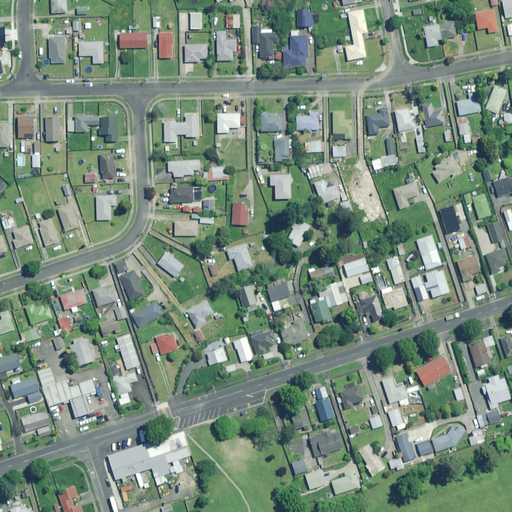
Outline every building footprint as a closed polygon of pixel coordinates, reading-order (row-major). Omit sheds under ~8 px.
[(50,0),(51,14),(67,13),(66,0),(50,0)] [(511,0),(508,0),(502,1),(505,19),(511,17),(511,0)] [(498,32),(493,9),(475,13),(478,30),(487,28),(488,34),(498,32)] [(308,10),(297,11),(298,27),(313,26),(313,12),(309,12),(308,10)] [(354,45),(345,47),(345,46),(341,47),(341,44),(336,45),(338,54),(346,53),(348,61),(366,58),(362,34),(367,33),(363,10),(348,13),(354,45)] [(239,28),(239,15),(226,15),(226,28),(239,28)] [(456,37),(453,22),(424,28),(427,48),(438,46),(437,41),(456,37)] [(260,27),(253,27),(253,43),(260,43),(260,58),(273,58),(273,42),(279,42),(279,33),(272,33),(272,30),(260,30),(260,27)] [(298,36),(298,31),(291,31),(290,51),(284,50),(283,69),(293,69),(293,67),(305,68),(306,58),(307,58),(307,36),(298,36)] [(226,40),(226,32),(217,32),(217,61),(232,61),(232,52),(236,52),(236,40),(226,40)] [(147,48),(147,33),(120,34),(120,49),(147,48)] [(173,58),(173,33),(159,33),(159,58),(173,58)] [(65,63),(65,37),(49,38),(49,57),(53,57),(53,63),(65,63)] [(103,64),(103,43),(79,43),(79,56),(92,56),(92,64),(103,64)] [(207,59),(207,45),(185,45),(185,62),(199,62),(199,59),(207,59)] [(494,86),(492,92),(490,92),(488,97),(490,98),(485,109),(497,114),(507,91),(494,86)] [(480,112),(477,93),(467,95),(468,99),(456,101),(459,116),(480,112)] [(433,112),(432,103),(421,105),(425,128),(443,124),(440,110),(433,112)] [(367,142),(370,141),(379,140),(377,128),(389,126),(386,107),(376,108),(377,114),(366,116),(369,136),(367,136),(367,142)] [(410,117),(408,109),(394,111),(399,132),(416,129),(414,116),(410,117)] [(318,130),(318,112),(309,112),(309,117),(296,117),(296,131),(318,130)] [(344,120),(344,112),(333,112),(333,134),(344,134),(344,140),(352,139),(352,129),(351,129),(351,120),(344,120)] [(511,124),(511,112),(504,114),(504,119),(499,119),(499,125),(511,124)] [(268,113),(261,113),(261,132),(282,132),(282,120),(282,113),(268,113)] [(186,136),(198,136),(198,114),(186,114),(186,122),(176,122),(176,120),(165,120),(165,141),(176,141),(176,133),(186,133),(186,136)] [(240,128),(240,114),(217,114),(218,133),(228,133),(228,128),(240,128)] [(69,132),(75,132),(88,132),(88,124),(100,124),(100,116),(75,116),(75,121),(69,121),(69,132)] [(33,139),(33,117),(18,117),(18,138),(33,139)] [(119,117),(102,117),(102,125),(100,125),(100,135),(107,135),(107,141),(119,141),(119,117)] [(471,143),(467,118),(458,120),(460,135),(463,135),(465,143),(471,143)] [(60,134),(60,119),(46,119),(46,142),(61,142),(61,134),(60,134)] [(0,147),(12,148),(12,127),(0,126),(0,147)] [(425,152),(422,137),(416,138),(418,153),(425,152)] [(396,164),(393,139),(386,139),(388,156),(385,156),(386,165),(396,164)] [(292,160),(291,140),(274,140),(275,162),(281,162),(281,160),(292,160)] [(310,141),(310,143),(304,143),(304,152),(310,153),(324,153),(324,142),(310,141)] [(345,157),(345,147),(333,147),(333,157),(345,157)] [(115,178),(114,153),(100,154),(101,179),(115,178)] [(461,169),(451,155),(435,167),(437,170),(432,173),(439,184),(452,175),(453,177),(457,175),(455,172),(461,169)] [(200,169),(200,160),(169,161),(169,171),(174,171),(174,176),(184,176),(184,174),(194,174),(194,170),(200,169)] [(223,181),(222,164),(208,165),(208,173),(203,173),(204,181),(223,181)] [(321,176),(318,164),(308,167),(311,179),(321,176)] [(491,180),(489,171),(482,173),(485,182),(491,180)] [(370,190),(364,173),(352,176),(353,179),(345,182),(350,197),(370,190)] [(95,183),(95,175),(85,175),(85,183),(95,183)] [(290,175),(270,176),(271,186),(275,186),(275,199),(283,199),(283,206),(291,205),(290,175)] [(511,176),(493,183),(498,198),(511,193),(511,176)] [(326,188),(324,180),(314,183),(321,204),(326,202),(328,207),(335,205),(333,200),(340,198),(335,185),(326,188)] [(419,195),(415,183),(393,190),(399,210),(409,207),(407,199),(419,195)] [(72,194),(69,185),(63,187),(65,196),(72,194)] [(169,196),(169,204),(194,203),(193,185),(171,187),(171,196),(169,196)] [(491,216),(485,195),(472,198),(478,219),(491,216)] [(117,206),(117,196),(96,196),(97,221),(111,220),(110,206),(117,206)] [(351,211),(348,202),(340,204),(343,214),(351,211)] [(386,221),(381,203),(368,207),(371,216),(377,214),(380,223),(386,221)] [(245,204),(233,204),(232,225),(248,226),(248,211),(244,210),(245,204)] [(79,228),(71,205),(58,210),(65,232),(79,228)] [(461,228),(454,205),(440,209),(448,232),(461,228)] [(511,230),(511,213),(511,210),(503,212),(510,231),(511,230)] [(211,224),(212,215),(200,215),(200,223),(211,224)] [(15,227),(12,218),(1,222),(4,230),(15,227)] [(58,239),(50,219),(39,223),(40,227),(38,227),(41,234),(46,247),(59,242),(58,239)] [(310,226),(297,219),(294,225),(286,240),(299,247),(310,226)] [(197,236),(197,222),(175,222),(175,236),(197,236)] [(503,240),(497,222),(487,225),(493,243),(503,240)] [(16,240),(13,241),(16,249),(33,243),(28,227),(13,232),(16,240)] [(441,265),(431,236),(416,241),(426,270),(441,265)] [(471,247),(469,237),(458,240),(461,250),(471,247)] [(253,267),(246,245),(226,251),(229,260),(234,259),(238,272),(253,267)] [(506,256),(504,248),(486,254),(492,275),(500,272),(499,267),(506,265),(504,257),(506,256)] [(183,266),(166,253),(157,264),(175,277),(183,266)] [(480,273),(475,256),(457,262),(463,282),(472,279),(471,275),(480,273)] [(404,282),(397,257),(386,260),(389,271),(390,270),(395,285),(404,282)] [(368,271),(364,259),(343,265),(347,278),(368,271)] [(128,270),(123,260),(114,264),(119,274),(128,270)] [(334,276),(330,264),(308,270),(312,283),(334,276)] [(218,275),(215,265),(209,268),(212,277),(218,275)] [(450,293),(443,270),(425,275),(428,283),(424,284),(427,291),(430,290),(432,298),(450,293)] [(144,295),(134,271),(120,277),(130,301),(144,295)] [(372,282),(370,273),(360,277),(362,285),(372,282)] [(423,286),(420,276),(411,279),(414,289),(423,286)] [(294,291),(290,281),(267,289),(271,303),(290,296),(289,292),(294,291)] [(348,302),(341,282),(321,288),(322,292),(319,293),(320,298),(309,301),(316,323),(324,321),(324,323),(332,321),(328,308),(348,302)] [(486,293),(484,284),(475,287),(478,296),(486,293)] [(112,285),(101,288),(92,291),(98,307),(113,302),(117,301),(112,285)] [(256,305),(252,286),(238,290),(242,308),(256,305)] [(392,291),(391,288),(380,291),(386,310),(393,307),(394,310),(407,306),(402,288),(392,291)] [(87,304),(83,290),(60,296),(64,311),(71,309),(72,313),(79,311),(78,306),(87,304)] [(382,319),(376,296),(360,300),(361,302),(356,304),(359,315),(370,312),(373,322),(382,319)] [(173,309),(168,301),(164,303),(169,311),(173,309)] [(213,313),(206,301),(187,312),(196,329),(206,323),(203,319),(213,313)] [(163,315),(156,302),(132,316),(139,328),(163,315)] [(34,309),(33,305),(25,308),(31,325),(52,318),(49,308),(44,310),(43,306),(34,309)] [(126,318),(123,307),(114,310),(118,321),(126,318)] [(0,335),(14,330),(8,312),(0,314),(0,315),(2,320),(0,320),(0,335)] [(79,315),(73,317),(76,325),(82,323),(79,315)] [(68,316),(58,319),(61,330),(71,327),(68,316)] [(121,332),(118,323),(117,321),(113,323),(112,319),(104,322),(99,324),(103,337),(110,335),(110,332),(114,331),(115,333),(121,332)] [(309,340),(302,319),(293,322),(295,327),(280,331),(285,347),(309,340)] [(40,338),(37,329),(24,333),(27,342),(40,338)] [(208,338),(204,329),(194,334),(199,343),(208,338)] [(265,333),(264,330),(250,334),(256,355),(266,353),(265,349),(272,346),(271,341),(274,340),(272,331),(265,333)] [(166,337),(165,334),(155,337),(157,342),(150,345),(153,354),(160,352),(161,355),(177,350),(176,347),(182,345),(179,336),(173,338),(172,335),(166,337)] [(140,366),(129,335),(116,339),(127,370),(140,366)] [(511,341),(510,335),(500,338),(506,358),(511,356),(511,341)] [(495,345),(492,336),(483,339),(483,341),(468,345),(475,368),(490,364),(485,348),(495,345)] [(253,359),(246,338),(233,342),(236,350),(237,349),(241,363),(253,359)] [(73,345),(69,346),(77,367),(95,361),(94,358),(96,357),(94,353),(92,347),(90,348),(87,340),(82,342),(80,339),(72,342),(73,345)] [(24,347),(22,341),(16,343),(18,349),(24,347)] [(212,346),(205,348),(210,365),(227,360),(223,348),(213,351),(212,346)] [(0,373),(21,367),(16,353),(0,358),(0,373)] [(451,372),(442,356),(416,371),(424,387),(451,372)] [(120,399),(119,400),(121,406),(130,403),(128,397),(126,397),(125,393),(131,391),(129,384),(137,381),(135,374),(134,372),(132,373),(131,370),(127,372),(126,370),(122,372),(120,364),(109,368),(113,381),(118,396),(119,395),(120,399)] [(235,370),(233,365),(226,368),(228,373),(235,370)] [(85,396),(96,392),(92,380),(79,384),(79,386),(70,389),(68,383),(65,374),(53,378),(50,368),(37,372),(46,399),(48,407),(66,402),(67,401),(69,401),(75,418),(91,413),(85,396)] [(412,372),(401,376),(403,383),(405,382),(406,386),(416,383),(412,372)] [(499,380),(498,376),(488,379),(490,383),(483,386),(490,410),(498,407),(497,403),(511,399),(504,379),(499,380)] [(410,404),(408,398),(403,385),(395,388),(392,377),(382,381),(389,404),(396,402),(399,408),(410,404)] [(42,400),(35,378),(20,383),(19,378),(11,380),(12,385),(10,386),(14,399),(27,395),(30,404),(42,400)] [(364,400),(360,386),(339,392),(345,410),(353,408),(352,403),(364,400)] [(419,390),(418,386),(406,389),(408,394),(419,390)] [(335,418),(325,387),(315,390),(319,403),(309,406),(311,413),(317,411),(321,422),(335,418)] [(464,399),(460,389),(454,391),(457,401),(464,399)] [(403,424),(398,408),(388,411),(392,427),(403,424)] [(492,411),(476,417),(480,427),(481,427),(482,429),(487,428),(486,426),(489,425),(488,424),(492,422),(492,424),(502,421),(501,418),(506,416),(503,409),(492,413),(492,411)] [(50,424),(46,411),(21,419),(25,433),(37,429),(39,438),(52,435),(49,425),(50,424)] [(382,426),(379,416),(369,419),(373,429),(382,426)] [(436,453),(456,446),(461,436),(465,429),(459,426),(458,428),(451,424),(445,435),(431,440),(436,453)] [(360,433),(358,426),(349,429),(351,436),(360,433)] [(485,442),(480,429),(472,432),(474,437),(468,439),(471,446),(485,442)] [(335,445),(331,431),(309,438),(315,457),(343,448),(341,443),(335,445)] [(409,443),(406,433),(396,436),(404,462),(416,458),(411,442),(409,443)] [(191,460),(184,436),(111,459),(119,483),(191,460)] [(433,452),(429,440),(416,444),(420,456),(433,452)] [(384,469),(369,445),(359,452),(367,465),(365,466),(372,477),(384,469)] [(401,458),(396,460),(388,463),(391,471),(397,469),(397,470),(404,468),(401,458)] [(307,471),(302,459),(291,464),(296,475),(307,471)] [(359,487),(354,470),(344,473),(345,477),(331,482),(335,495),(359,487)] [(326,485),(321,471),(305,476),(310,490),(326,485)] [(61,502),(63,509),(74,506),(72,499),(78,497),(74,486),(58,491),(61,502)] [(30,496),(28,490),(21,492),(23,498),(30,496)]
